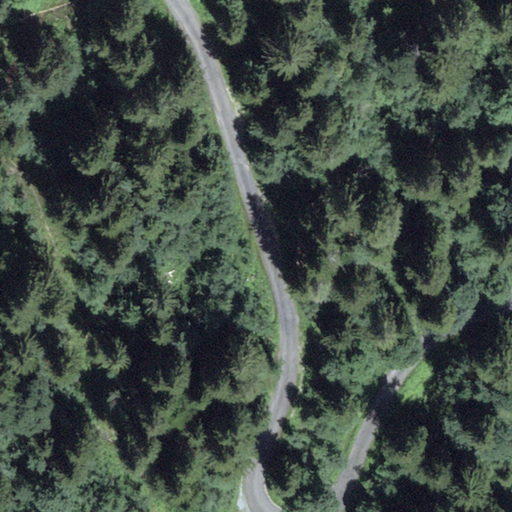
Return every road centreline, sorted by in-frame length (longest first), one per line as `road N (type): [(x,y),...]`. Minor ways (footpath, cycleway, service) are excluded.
road 1 (unclassified): [(263,511),(253,476),(290,366),(288,305),(201,38),(167,0)]
road 2 (unclassified): [(511,297),(429,342),(375,418),(342,506),(328,511)]
